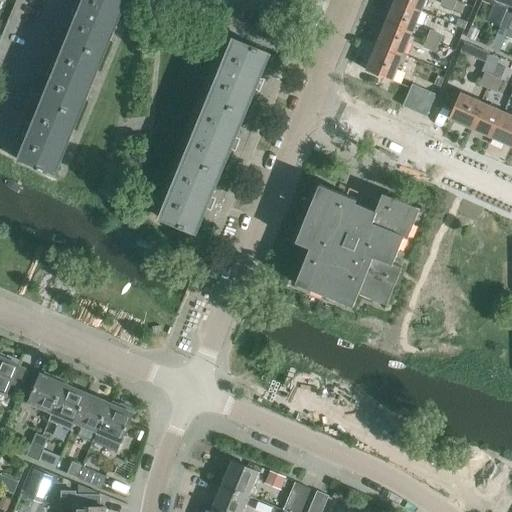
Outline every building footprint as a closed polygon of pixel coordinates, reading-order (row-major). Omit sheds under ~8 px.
[(78,16),(67,41),(103,56),(113,31),(115,31),(119,21),(118,21),(126,0),(84,0),(82,6),(77,4),(73,15),(78,16)] [(395,0),(395,1),(421,11),(425,0),(395,0)] [(457,0),(455,0),(441,0),(440,3),(453,9),(457,0)] [(395,1),(386,22),(412,33),(421,11),(395,1)] [(501,23),(509,27),(511,20),(511,13),(506,11),(501,23)] [(386,22),(377,44),(403,55),(412,33),(386,22)] [(501,23),(491,48),(499,52),(509,27),(501,23)] [(431,29),(427,38),(439,43),(443,34),(431,29)] [(439,43),(427,38),(423,47),(435,52),(439,43)] [(219,74),(209,98),(245,113),(255,89),(259,90),(264,80),(259,78),(269,53),(234,39),(223,64),(221,63),(217,73),(219,74)] [(103,56),(67,41),(57,65),(53,64),(49,74),(53,76),(43,100),(79,115),(89,91),(90,91),(94,81),(93,80),(103,56)] [(403,55),(377,44),(366,70),(392,81),(399,63),(403,65),(406,56),(403,55)] [(484,73),(479,85),(488,88),(494,75),(493,75),(497,64),(499,59),(489,54),(485,63),(481,72),(484,73)] [(497,64),(493,75),(494,75),(500,78),(505,68),(497,64)] [(494,75),(488,88),(496,92),(502,79),(500,78),(494,75)] [(403,106),(414,111),(424,89),(412,84),(403,106)] [(424,89),(414,111),(426,117),(436,95),(424,89)] [(449,119),(471,128),(483,103),(460,93),(449,119)] [(195,134),(185,158),(221,173),(231,148),(235,150),(239,140),(235,138),(245,113),(209,98),(199,123),(197,122),(192,133),(195,134)] [(79,115),(43,100),(33,125),(29,123),(25,134),(29,135),(19,160),(55,175),(65,150),(66,150),(70,140),(69,140),(79,115)] [(471,128),(493,138),(504,112),(483,103),(471,128)] [(493,138),(511,146),(511,116),(504,112),(493,138)] [(170,193),(160,218),(196,233),(207,207),(211,209),(215,199),(211,197),(221,173),(185,158),(175,183),(172,182),(168,192),(170,193)] [(357,200),(347,196),(319,184),(296,242),(310,248),(296,283),(353,307),(359,293),(387,304),(402,267),(393,264),(404,237),(408,238),(420,209),(383,194),(373,216),(353,208),(357,200)] [(0,356),(0,390),(7,394),(11,385),(22,389),(29,371),(18,366),(19,364),(17,364),(19,360),(8,355),(6,359),(0,356)] [(29,403),(52,413),(64,384),(63,383),(65,380),(53,375),(52,378),(41,374),(29,403)] [(71,430),(75,423),(87,393),(64,384),(52,413),(48,421),(71,430)] [(75,423),(98,432),(110,403),(87,393),(75,423)] [(110,403),(98,432),(121,442),(133,413),(110,403)] [(36,433),(31,445),(43,450),(48,438),(36,433)] [(43,450),(31,445),(24,442),(20,453),(38,461),(43,450)] [(233,461),(223,485),(248,496),(258,472),(233,461)] [(67,474),(78,478),(83,466),(72,462),(67,474)] [(83,466),(78,478),(101,488),(106,476),(83,466)] [(37,468),(28,495),(44,501),(54,474),(37,468)] [(270,471),(265,483),(280,489),(285,478),(285,477),(270,471)] [(7,477),(2,489),(14,494),(19,482),(7,477)] [(285,510),(284,511),(287,511),(301,511),(311,489),(301,484),(302,481),(294,477),(292,481),(296,482),(292,491),(297,493),(289,511),(285,510)] [(223,485),(213,509),(220,511),(241,511),(248,496),(223,485)] [(317,491),(308,511),(321,511),(328,496),(317,491)] [(62,506),(61,511),(105,511),(106,507),(98,507),(98,495),(74,495),(74,507),(62,506)]
